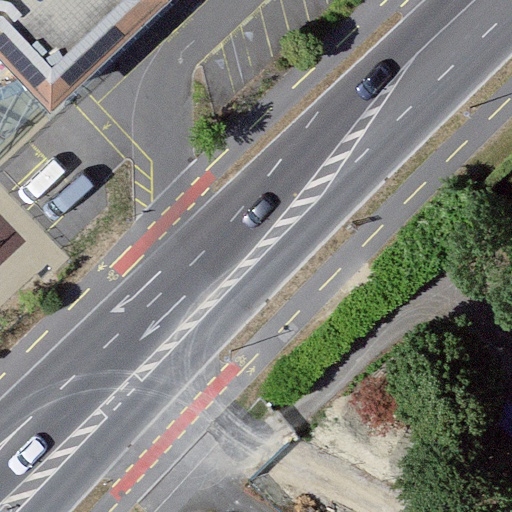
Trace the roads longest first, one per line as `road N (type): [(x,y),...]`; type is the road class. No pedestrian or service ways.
road 1 (primary): [(42,511),(305,233),(511,29)]
road 2 (primary): [(452,0),(178,272)]
road 3 (residential): [(241,0),(187,51),(172,82),(166,119),(178,272)]
road 4 (primary): [(178,272),(23,428)]
